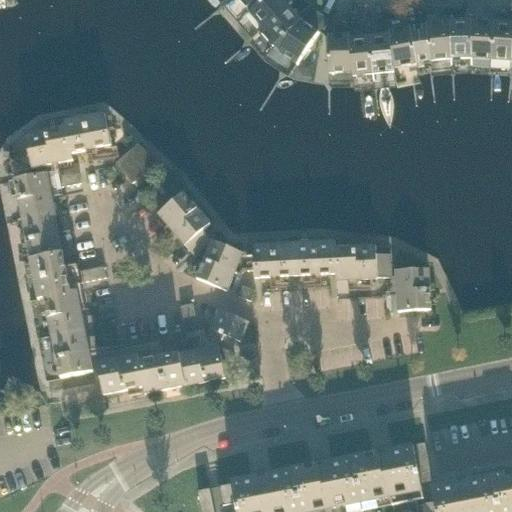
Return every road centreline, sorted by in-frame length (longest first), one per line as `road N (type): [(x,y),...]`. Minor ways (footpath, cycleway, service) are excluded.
road 1 (residential): [(511,368),(284,415)]
road 2 (residential): [(268,321),(166,282),(101,199)]
road 3 (residential): [(284,415),(215,432),(122,475)]
road 4 (residential): [(268,321),(338,332),(434,326)]
